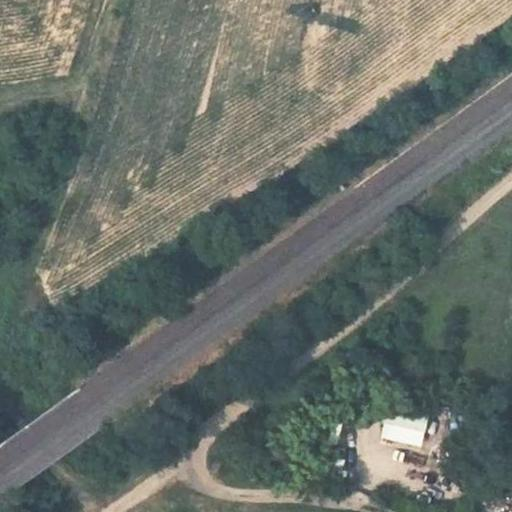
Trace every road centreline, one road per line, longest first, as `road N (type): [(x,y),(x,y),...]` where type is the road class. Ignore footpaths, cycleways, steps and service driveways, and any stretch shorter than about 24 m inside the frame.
road 1 (track): [(183,453),(511,181)]
road 2 (track): [(378,511),(294,495),(234,496),(205,484),(183,453)]
road 3 (track): [(82,511),(0,406)]
